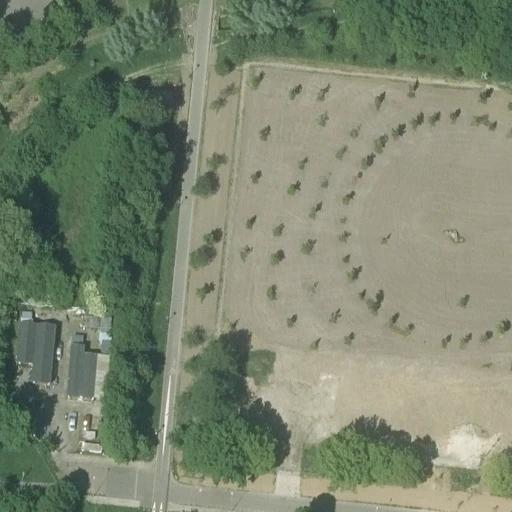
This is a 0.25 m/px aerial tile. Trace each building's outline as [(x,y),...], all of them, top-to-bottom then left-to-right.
[(111,332),(113,314),(85,312),(84,330),(111,332)] [(22,317),(21,328),(31,328),(32,317),(22,317)] [(48,391),(52,352),(53,331),(39,330),(19,329),(15,369),(32,371),(31,391),(48,391)] [(112,333),(101,332),(100,344),(102,344),(111,345),(112,333)] [(73,339),(72,349),(83,350),(84,340),(73,339)] [(111,345),(102,344),(101,357),(110,358),(111,345)] [(105,404),(108,361),(83,359),(84,351),(70,350),(66,400),(105,404)] [(511,467),(511,402),(447,397),(448,387),(403,383),(402,395),(391,394),(389,416),(348,413),(345,437),(511,451),(511,455),(511,467)]
